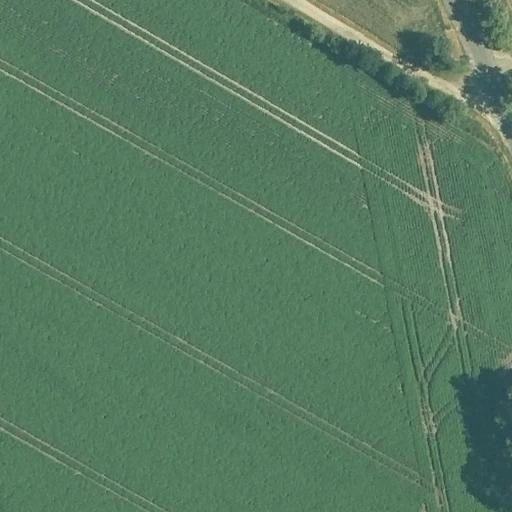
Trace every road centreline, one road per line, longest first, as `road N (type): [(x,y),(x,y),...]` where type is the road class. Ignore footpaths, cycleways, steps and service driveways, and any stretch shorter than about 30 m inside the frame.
road 1 (residential): [(286,0),(422,78),(504,111)]
road 2 (unclassified): [(504,111),(457,0)]
